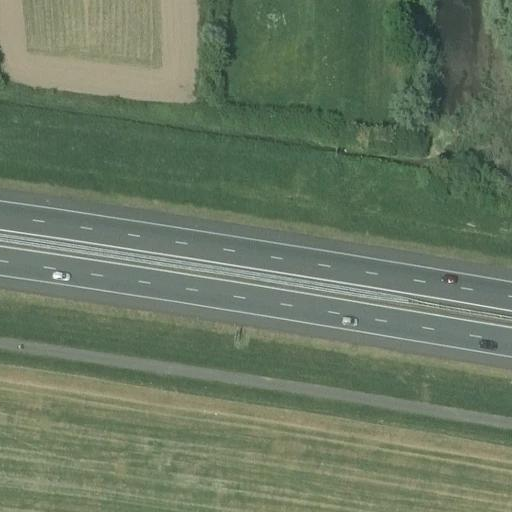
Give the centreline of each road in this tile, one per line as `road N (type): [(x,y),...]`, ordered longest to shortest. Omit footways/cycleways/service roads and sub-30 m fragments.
road 1 (motorway): [(511,297),(0,216)]
road 2 (motorway): [(0,261),(511,341)]
road 3 (unclassified): [(511,423),(0,343)]
